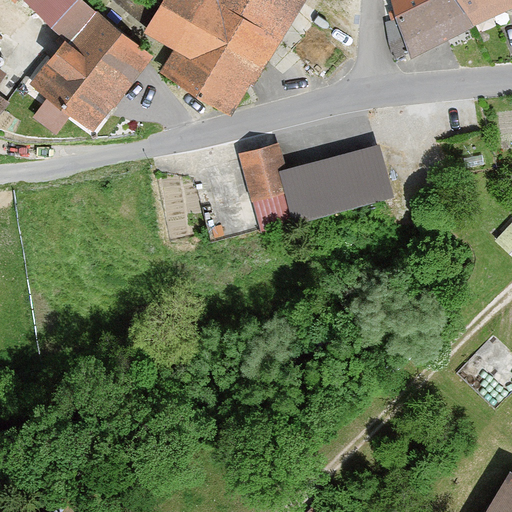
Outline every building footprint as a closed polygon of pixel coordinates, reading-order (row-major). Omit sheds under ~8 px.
[(145,54),(80,0),(18,0),(47,24),(20,56),(43,75),(26,95),(75,136),(145,54)] [(145,0),(128,28),(159,47),(145,69),(220,117),(293,0),(145,0)] [(472,24),(457,0),(394,0),(399,18),(389,24),(397,55),(472,24)] [(457,0),(472,24),(508,5),(505,0),(457,0)] [(273,139),(229,150),(250,228),(385,193),(368,130),(277,154),(273,139)] [(511,218),(497,235),(511,249),(511,218)] [(511,511),(511,473),(497,465),(469,511),(511,511)]
